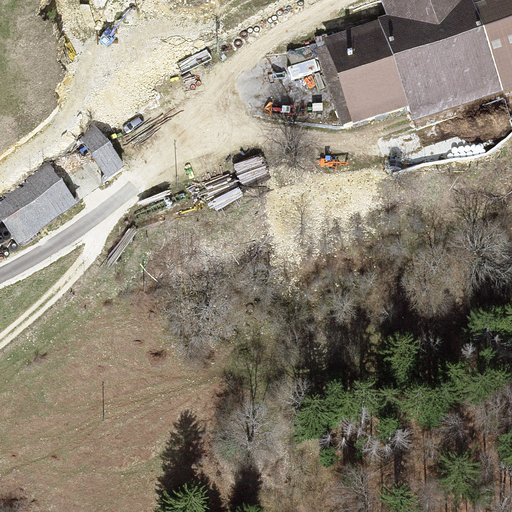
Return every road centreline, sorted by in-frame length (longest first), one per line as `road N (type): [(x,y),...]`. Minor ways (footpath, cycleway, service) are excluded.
road 1 (track): [(346,0),(256,53),(101,218)]
road 2 (track): [(0,343),(84,260),(101,218)]
